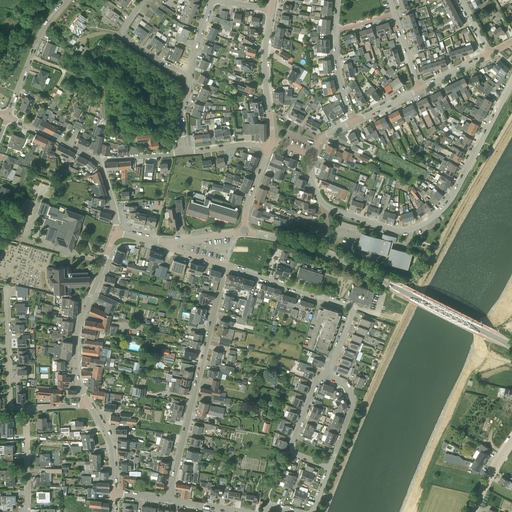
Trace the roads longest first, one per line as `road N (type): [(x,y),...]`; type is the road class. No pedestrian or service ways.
road 1 (tertiary): [(511,345),(310,247),(244,231)]
road 2 (residential): [(322,205),(392,229),(425,222),(456,189),(511,81)]
road 3 (residential): [(169,498),(224,266)]
road 4 (residential): [(325,375),(352,307),(224,266)]
road 5 (residential): [(88,405),(77,334),(115,232)]
road 6 (residential): [(29,412),(8,401),(5,285)]
road 7 (unclassified): [(6,115),(39,36),(65,0)]
road 8 (residential): [(329,466),(291,449),(313,382),(325,375)]
